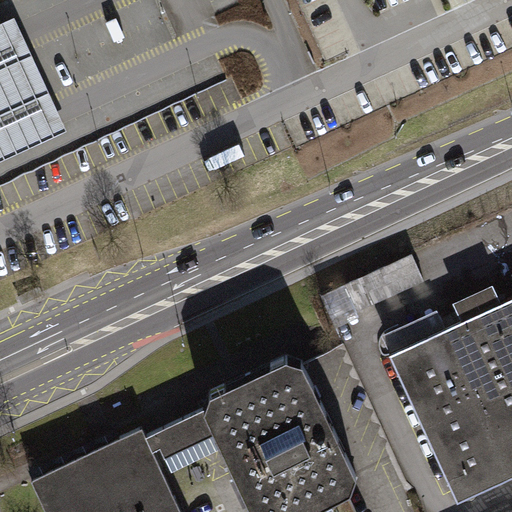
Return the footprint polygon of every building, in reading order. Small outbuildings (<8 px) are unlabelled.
[(15,17),(0,23),(0,157),(68,128),(60,113),(54,99),(21,29),(15,17)] [(511,302),(388,358),(454,502),(511,475),(511,302)] [(454,303),(440,308),(446,325),(460,321),(454,303)] [(293,363),(193,408),(240,511),(310,511),(352,493),(293,363)] [(181,511),(146,435),(39,485),(51,511),(181,511)]
